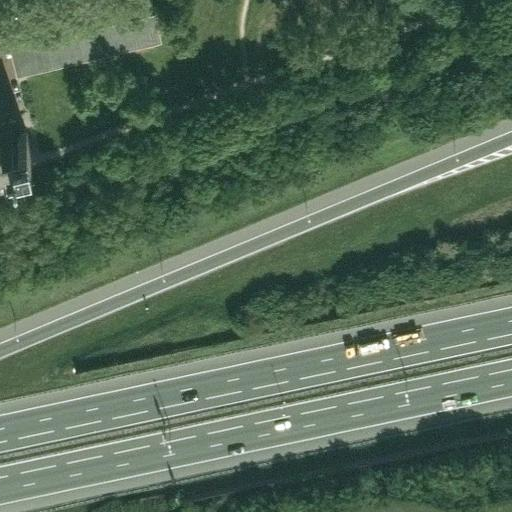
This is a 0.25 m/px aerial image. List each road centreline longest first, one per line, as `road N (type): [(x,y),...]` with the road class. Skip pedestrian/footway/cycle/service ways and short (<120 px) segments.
road 1 (motorway): [(511,139),(0,350)]
road 2 (motorway): [(511,321),(0,429)]
road 3 (motorway): [(0,488),(511,381)]
